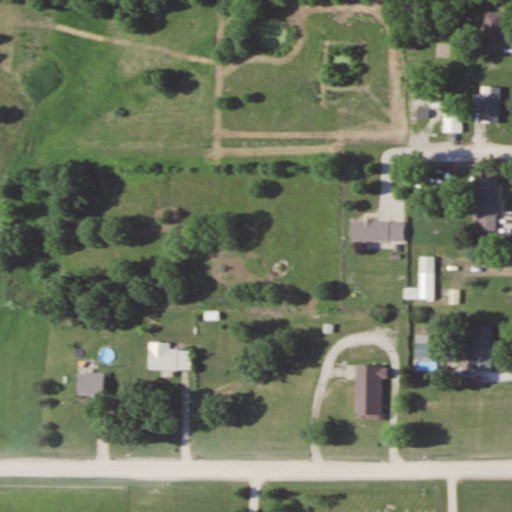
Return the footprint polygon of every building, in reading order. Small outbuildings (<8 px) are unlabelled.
[(484,50),(504,50),(504,12),(484,12),(484,50)] [(482,123),(501,123),(501,86),(482,86),(482,123)] [(463,132),(463,111),(445,112),(445,133),(463,132)] [(498,236),(498,177),(478,177),(478,236),(498,236)] [(352,241),(405,241),(405,221),(352,221),(352,241)] [(435,256),(421,256),(421,300),(435,300),(435,256)] [(495,368),(495,326),(476,326),(476,344),(468,344),(468,360),(475,360),(475,368),(495,368)] [(431,335),(418,335),(418,358),(444,358),(444,343),(431,343),(431,335)] [(171,343),(151,343),(151,369),(193,369),(193,350),(171,350),(171,343)] [(357,415),(384,416),(384,378),(389,378),(389,365),(357,365),(357,415)] [(106,395),(106,373),(80,373),(80,395),(106,395)]
